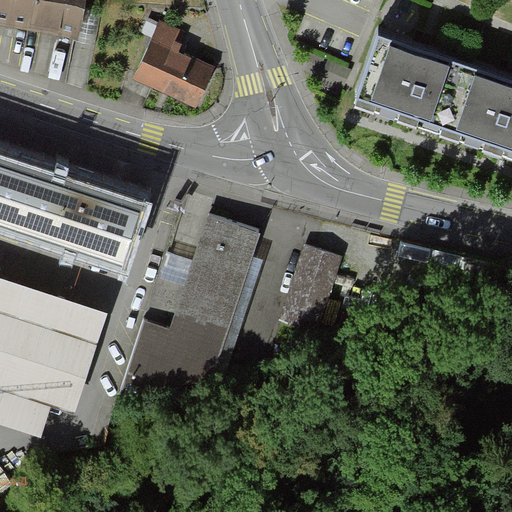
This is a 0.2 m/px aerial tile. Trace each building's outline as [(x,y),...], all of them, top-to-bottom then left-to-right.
[(0,0),(0,13),(84,28),(88,0),(0,0)] [(182,43),(188,28),(161,16),(137,72),(202,100),(219,59),(182,43)] [(373,26),(352,101),(438,127),(461,54),(373,26)] [(511,70),(461,54),(438,127),(511,148),(511,70)] [(0,235),(126,278),(151,206),(0,155),(0,235)] [(211,375),(263,222),(211,206),(196,255),(169,247),(133,352),(211,375)] [(180,246),(196,252),(206,222),(191,217),(180,246)] [(322,321),(344,249),(308,238),(286,310),(322,321)] [(76,416),(109,311),(0,276),(0,421),(43,435),(52,408),(76,416)]
